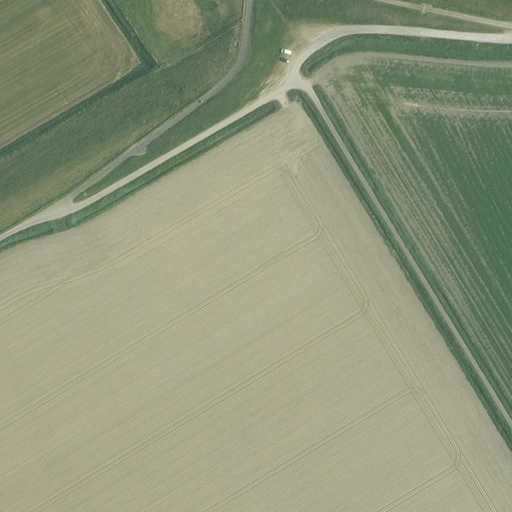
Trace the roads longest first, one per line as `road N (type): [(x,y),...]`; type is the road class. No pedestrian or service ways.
road 1 (unclassified): [(511,425),(292,81)]
road 2 (unclassified): [(38,218),(226,82),(244,47),(247,0)]
road 3 (unclassified): [(292,81),(78,206),(38,218)]
road 4 (unclassified): [(511,41),(396,30),(333,34),(305,56),(292,81)]
